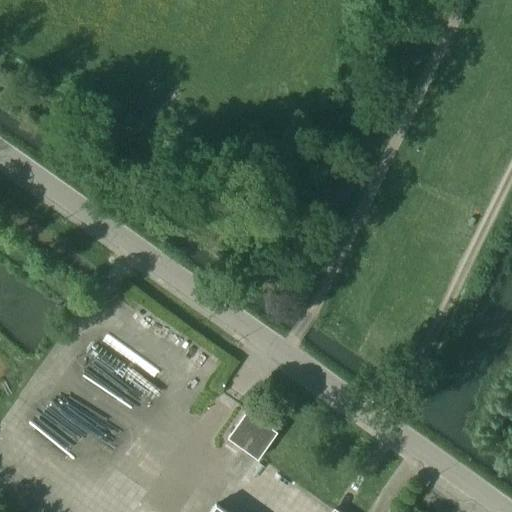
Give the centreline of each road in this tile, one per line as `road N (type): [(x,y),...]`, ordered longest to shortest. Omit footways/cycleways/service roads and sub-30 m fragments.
road 1 (unclassified): [(506,511),(0,156)]
road 2 (track): [(404,393),(511,173)]
